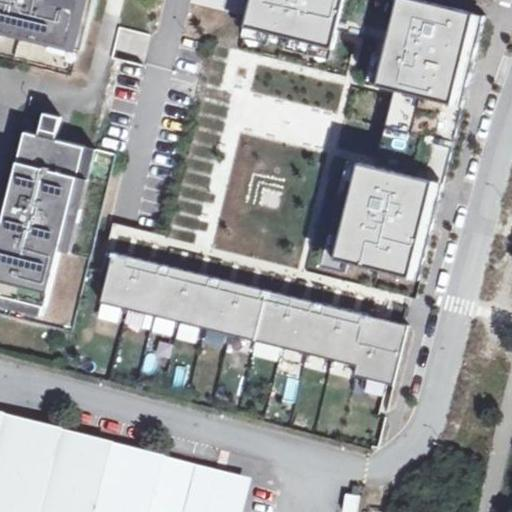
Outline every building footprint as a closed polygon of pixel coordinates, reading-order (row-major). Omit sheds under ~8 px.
[(0,0),(0,32),(76,51),(76,50),(84,21),(89,22),(90,23),(95,0),(0,0)] [(487,16),(423,0),(254,0),(247,27),(335,49),(342,20),(394,33),(380,85),(407,91),(388,169),(362,162),(338,258),(422,279),(487,16)] [(121,29),(116,56),(145,62),(151,35),(121,29)] [(28,132),(6,221),(0,219),(0,295),(4,296),(5,290),(27,296),(25,301),(49,307),(62,251),(73,253),(98,150),(58,139),(63,117),(47,113),(41,135),(28,132)] [(341,197),(351,199),(358,168),(348,165),(341,197)] [(142,260),(115,253),(104,304),(359,366),(357,376),(396,385),(411,325),(160,264),(167,237),(149,232),(142,260)] [(0,511),(148,511),(149,510),(156,511),(227,511),(217,509),(226,476),(59,433),(60,427),(41,421),(39,428),(0,417),(0,511)] [(236,511),(244,481),(226,476),(217,509),(227,511),(236,511)] [(357,511),(360,496),(347,494),(343,511),(357,511)]
